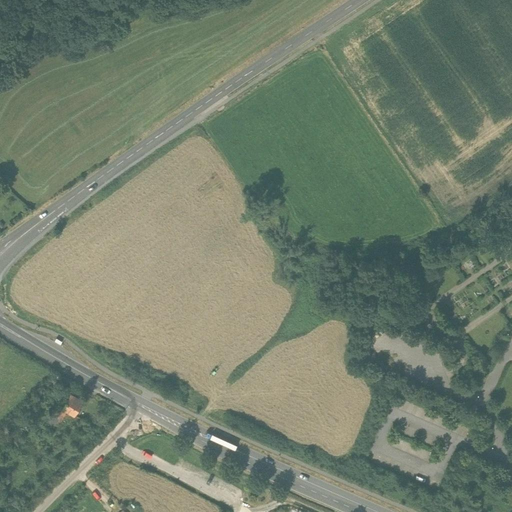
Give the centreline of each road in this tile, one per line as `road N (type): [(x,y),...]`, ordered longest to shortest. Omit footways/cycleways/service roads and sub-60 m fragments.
road 1 (secondary): [(363,0),(50,214)]
road 2 (secondary): [(141,406),(375,511)]
road 3 (secondary): [(0,323),(141,406)]
road 4 (unclassified): [(141,406),(39,511)]
